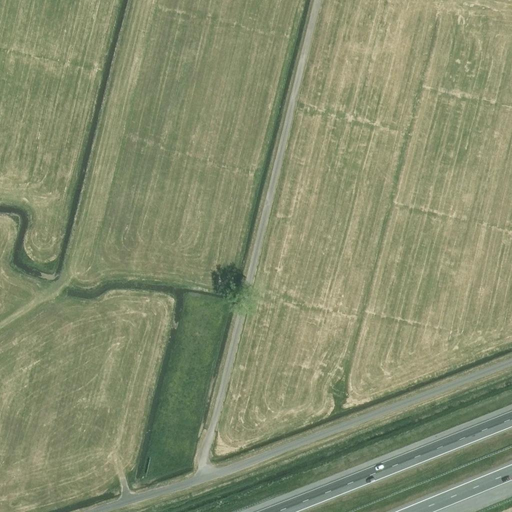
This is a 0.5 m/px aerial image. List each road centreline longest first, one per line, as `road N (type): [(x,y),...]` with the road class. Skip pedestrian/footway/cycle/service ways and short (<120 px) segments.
road 1 (unclassified): [(91,511),(511,359)]
road 2 (motorway): [(511,419),(275,511)]
